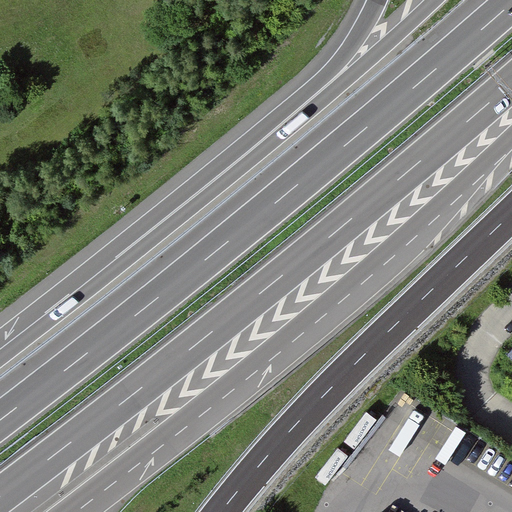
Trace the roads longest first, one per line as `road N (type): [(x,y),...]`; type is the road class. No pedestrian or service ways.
road 1 (motorway): [(511,3),(0,419)]
road 2 (motorway): [(0,498),(511,84)]
road 3 (motorway): [(72,511),(306,333),(511,138)]
road 4 (motorway): [(223,511),(300,421),(511,214)]
road 5 (motorway): [(262,145),(0,350)]
road 6 (motorway): [(435,0),(262,145)]
road 7 (motorway): [(375,0),(330,74),(262,145)]
